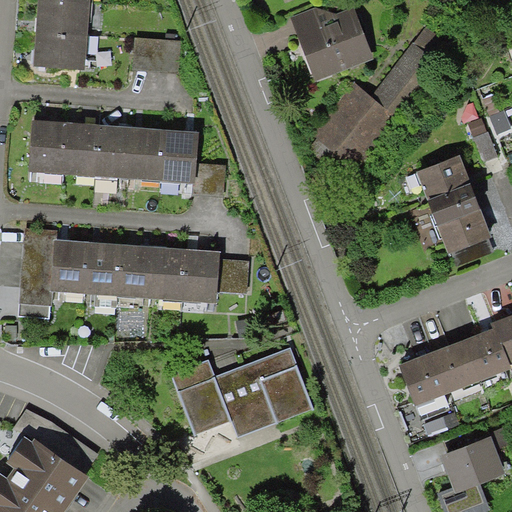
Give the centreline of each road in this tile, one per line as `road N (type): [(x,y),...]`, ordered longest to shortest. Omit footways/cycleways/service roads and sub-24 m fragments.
road 1 (residential): [(350,329),(224,0)]
road 2 (residential): [(421,511),(350,329)]
road 3 (residential): [(511,268),(350,329)]
road 4 (residential): [(134,444),(76,396),(0,363)]
